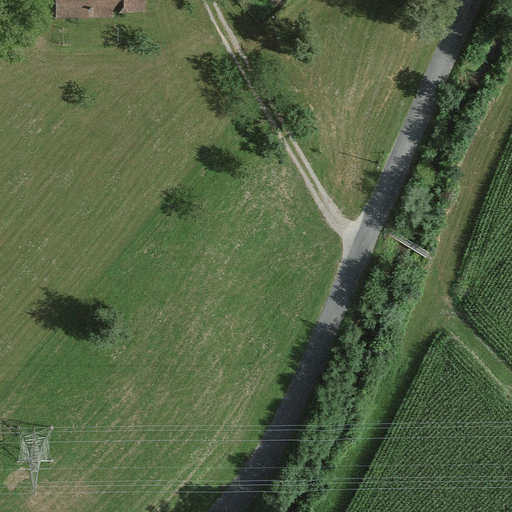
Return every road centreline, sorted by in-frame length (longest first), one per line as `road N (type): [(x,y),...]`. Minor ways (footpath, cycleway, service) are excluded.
road 1 (unclassified): [(470,0),(296,401),(226,511)]
road 2 (track): [(213,0),(321,198),(363,242)]
